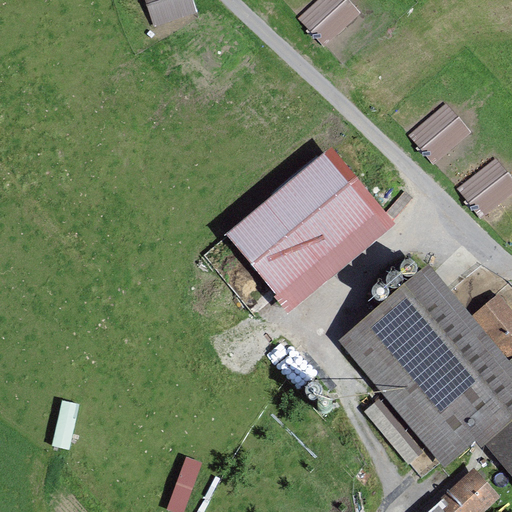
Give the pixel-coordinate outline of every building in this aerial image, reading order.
[(370,213),(323,159),(232,237),(279,291),(370,213)] [(381,309),(424,275),(410,257),(367,292),(381,309)] [(511,453),(511,331),(494,310),(492,312),(488,306),(476,316),(510,358),(502,364),(429,274),(351,338),(447,455),(480,428),(488,438),(495,433),(511,453)] [(421,452),(379,400),(368,409),(410,461),(421,452)] [(473,511),(492,495),(472,473),(428,511),(473,511)]
